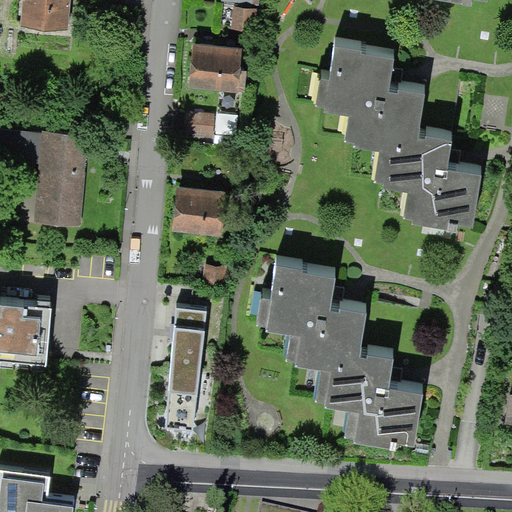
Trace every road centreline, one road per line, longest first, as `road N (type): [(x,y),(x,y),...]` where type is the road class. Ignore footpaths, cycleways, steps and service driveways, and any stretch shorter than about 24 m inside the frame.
road 1 (residential): [(110,464),(164,0)]
road 2 (residential): [(511,487),(110,464)]
